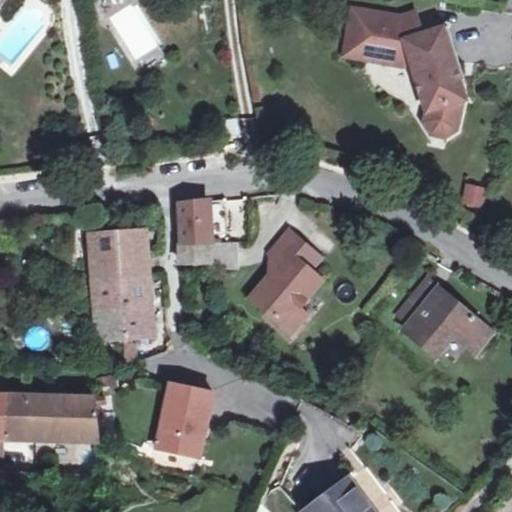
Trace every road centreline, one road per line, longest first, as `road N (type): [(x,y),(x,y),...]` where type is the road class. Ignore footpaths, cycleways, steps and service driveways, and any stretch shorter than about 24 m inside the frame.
road 1 (residential): [(167,185),(232,176),(336,179),(511,275)]
road 2 (residential): [(284,401),(186,358),(176,329),(167,185)]
road 3 (residential): [(0,206),(167,185)]
